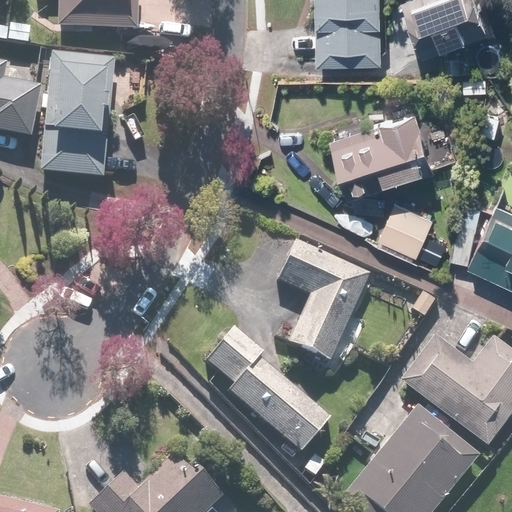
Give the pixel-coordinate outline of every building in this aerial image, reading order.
[(56,0),(55,30),(137,33),(138,0),(56,0)] [(379,30),(379,0),(315,0),(313,62),(384,64),(385,31),(379,30)] [(476,0),(400,0),(413,42),(437,34),(441,45),(467,37),(464,28),(483,22),(476,0)] [(9,29),(0,28),(0,43),(28,45),(30,27),(9,26),(9,29)] [(114,57),(49,54),(47,96),(42,96),(41,113),(44,113),(40,176),(104,179),(109,84),(113,84),(114,57)] [(6,61),(0,60),(0,135),(32,141),(42,86),(3,80),(6,61)] [(382,125),(329,137),(336,171),(350,167),(354,186),(368,183),(364,165),(381,161),(385,177),(425,168),(420,145),(428,143),(420,107),(380,116),(382,125)] [(435,218),(394,199),(376,238),(417,257),(435,218)] [(511,206),(498,200),(469,265),(511,284),(511,206)] [(475,227),(458,224),(452,260),(469,263),(475,227)] [(373,280),(293,242),(273,283),(308,300),(286,347),(340,373),(364,322),(355,317),(373,280)] [(126,285),(73,262),(47,288),(57,299),(62,294),(82,313),(92,303),(100,311),(126,285)] [(233,328),(203,361),(231,386),(227,391),(298,454),(329,419),(259,357),(262,354),(233,328)] [(471,366),(431,334),(395,379),(482,449),(511,412),(511,350),(495,337),(471,366)] [(433,511),(478,457),(417,407),(341,501),(354,511),(433,511)] [(139,489),(123,472),(85,511),(209,511),(225,496),(196,468),(191,473),(173,455),(139,489)] [(0,494),(0,511),(59,511),(60,509),(0,494)]
